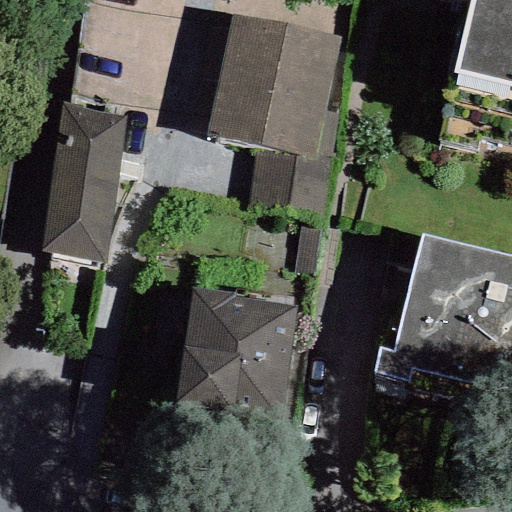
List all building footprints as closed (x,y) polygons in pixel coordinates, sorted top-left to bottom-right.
[(511,0),(470,0),(453,73),(511,87),(511,0)] [(340,37),(231,12),(202,134),(257,147),(311,160),(322,112),(340,37)] [(127,114),(62,105),(39,253),(104,263),(127,114)] [(337,116),(322,112),(311,160),(257,147),(248,204),(317,212),(337,116)] [(317,231),(300,228),(292,274),(309,277),(317,231)] [(511,255),(421,232),(392,351),(378,347),(372,373),(410,382),(413,369),(511,393),(511,255)] [(298,304),(191,289),(174,402),(281,418),(298,304)]
